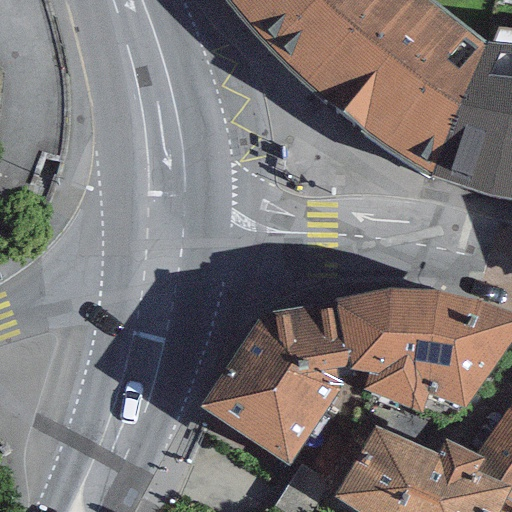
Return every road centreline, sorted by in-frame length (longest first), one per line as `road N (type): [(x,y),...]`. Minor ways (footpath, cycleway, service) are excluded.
road 1 (residential): [(165,226),(229,226),(511,259)]
road 2 (primary): [(82,511),(143,360),(165,226)]
road 3 (primary): [(165,226),(155,99),(126,0)]
road 4 (residential): [(165,226),(0,318)]
